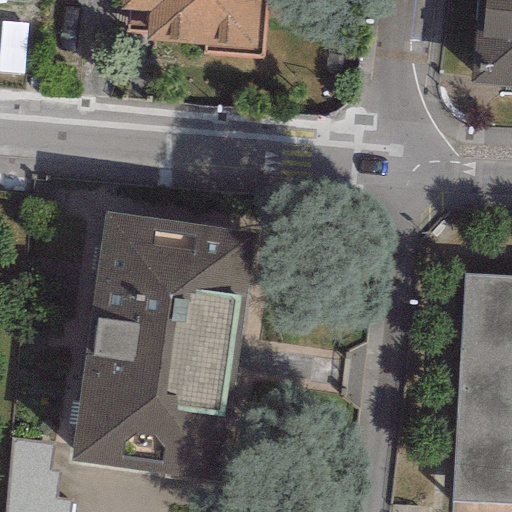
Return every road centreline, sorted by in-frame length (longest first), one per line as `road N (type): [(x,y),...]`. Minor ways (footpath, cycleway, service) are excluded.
road 1 (residential): [(0,138),(395,167)]
road 2 (residential): [(411,0),(395,167)]
